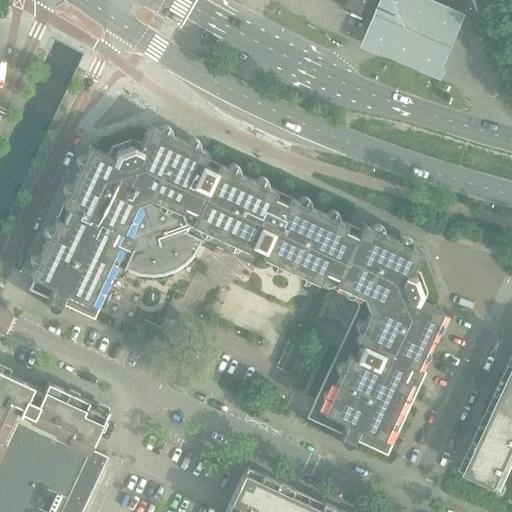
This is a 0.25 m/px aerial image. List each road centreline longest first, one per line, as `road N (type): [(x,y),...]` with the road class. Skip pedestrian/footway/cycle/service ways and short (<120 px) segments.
road 1 (residential): [(403,507),(0,321)]
road 2 (secondary): [(122,25),(215,82),(331,137),(511,194)]
road 3 (secondary): [(511,140),(322,75),(179,0)]
road 4 (residential): [(0,276),(122,25)]
road 5 (residential): [(403,507),(501,298),(511,298)]
